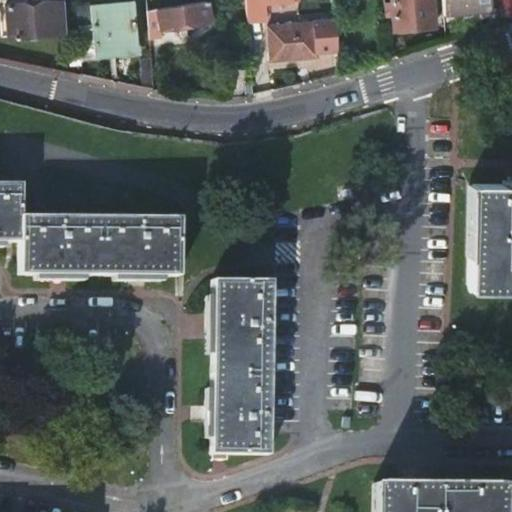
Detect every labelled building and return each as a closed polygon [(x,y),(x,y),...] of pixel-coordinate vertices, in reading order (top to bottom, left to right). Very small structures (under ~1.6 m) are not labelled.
[(0,5),(0,18),(5,19),(6,30),(7,37),(40,35),(37,0),(13,0),(14,4),(0,5)] [(88,21),(77,22),(80,54),(136,50),(132,0),(106,0),(87,2),(88,21)] [(244,0),(246,18),(264,16),(263,0),(244,0)] [(390,0),(391,3),(383,3),(384,12),(392,13),(393,31),(434,28),(432,0),(390,0)] [(442,0),(444,20),(494,15),(492,0),(442,0)] [(511,13),(511,0),(499,0),(500,14),(511,13)] [(208,21),(205,1),(145,10),(148,35),(160,34),(159,29),(208,21)] [(265,26),(268,61),(315,57),(314,51),(336,49),(334,20),(265,26)] [(511,183),(469,184),(468,259),(464,260),(464,288),(511,288),(511,183)] [(0,184),(0,242),(17,243),(17,275),(51,275),(140,276),(175,277),(175,220),(18,218),(18,185),(0,184)] [(269,281),(212,281),(212,322),(211,422),(211,452),(267,453),(269,281)] [(494,511),(495,486),(435,485),(376,484),(375,511),(494,511)]
